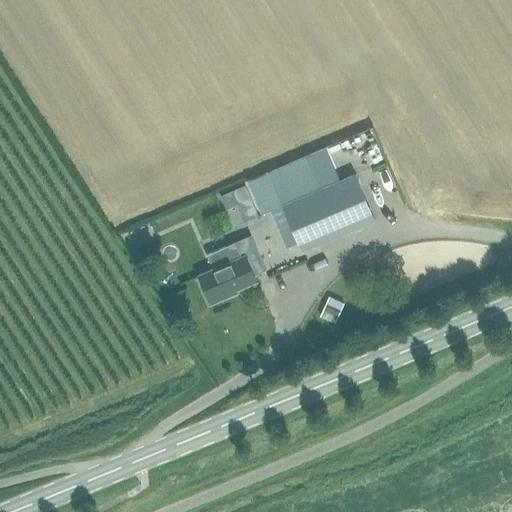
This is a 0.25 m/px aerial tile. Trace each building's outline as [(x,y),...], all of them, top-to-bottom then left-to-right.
[(281,163),(289,181),(347,157),(339,138),(281,163)] [(263,212),(281,204),(267,171),(248,179),(263,212)] [(355,173),(281,204),(301,250),(374,219),(355,173)] [(245,220),(260,214),(250,192),(236,198),(245,220)] [(128,222),(133,237),(150,231),(145,217),(128,222)] [(210,302),(227,295),(226,293),(256,279),(253,274),(265,269),(250,234),(234,241),(241,256),(198,274),(210,302)] [(336,322),(341,310),(326,303),(320,315),(336,322)]
